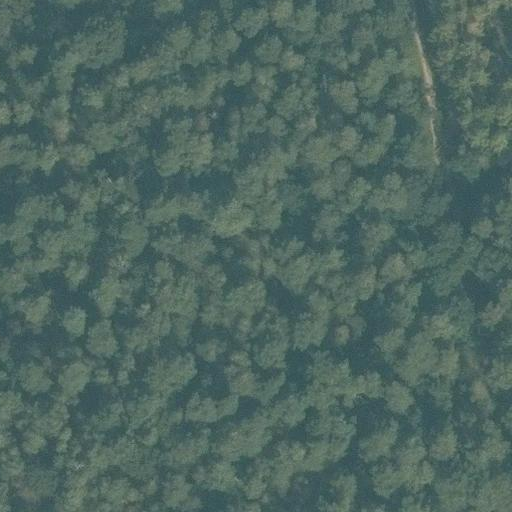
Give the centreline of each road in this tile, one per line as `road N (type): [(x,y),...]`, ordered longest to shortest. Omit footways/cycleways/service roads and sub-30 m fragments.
road 1 (track): [(452,194),(511,494)]
road 2 (track): [(413,0),(452,194)]
